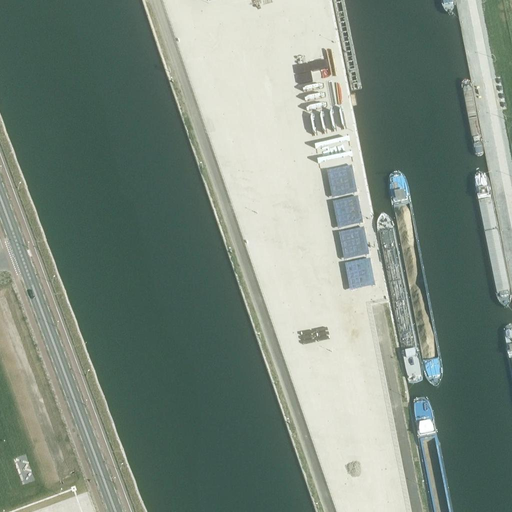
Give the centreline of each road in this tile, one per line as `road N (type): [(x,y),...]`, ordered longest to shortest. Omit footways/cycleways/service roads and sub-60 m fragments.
road 1 (residential): [(333,511),(158,0)]
road 2 (secondary): [(0,193),(116,511)]
road 3 (unclassified): [(511,217),(470,0)]
